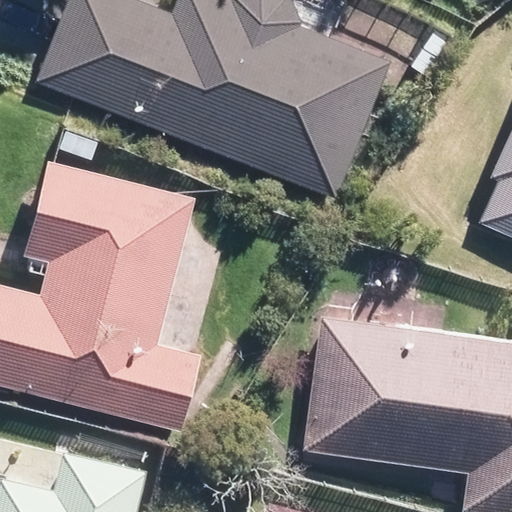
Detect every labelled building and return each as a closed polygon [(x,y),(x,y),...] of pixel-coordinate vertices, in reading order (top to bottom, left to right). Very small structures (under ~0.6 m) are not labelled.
[(138,0),(68,0),(37,81),(333,196),(388,54),(293,17),(299,0),(171,0),(167,11),(138,0)] [(511,129),(475,218),(511,233),(511,129)] [(0,276),(0,380),(176,425),(194,358),(154,348),(194,190),(46,152),(21,252),(45,258),(38,286),(0,276)] [(511,336),(316,317),(303,451),(465,466),(461,506),(511,511),(511,336)] [(135,511),(148,458),(0,424),(0,511),(135,511)]
